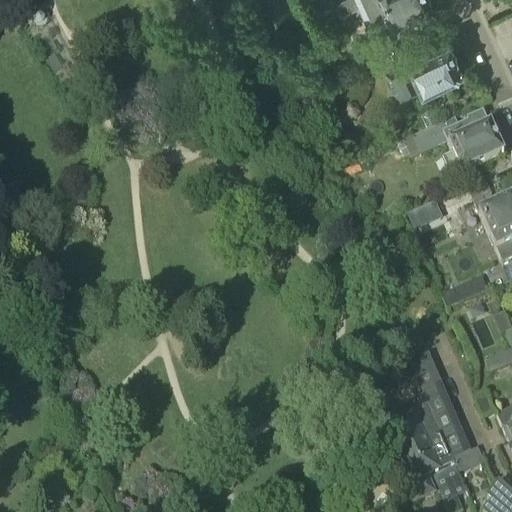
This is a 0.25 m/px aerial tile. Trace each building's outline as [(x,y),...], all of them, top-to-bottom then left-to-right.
[(307,0),(312,12),(334,2),(333,0),(307,0)] [(339,0),(334,2),(312,12),(317,23),(339,13),(340,14),(359,6),(367,10),(376,29),(389,22),(390,23),(397,20),(400,28),(413,22),(410,14),(412,9),(430,0),(339,0)] [(410,45),(401,49),(420,90),(456,74),(459,67),(458,67),(454,57),(456,56),(448,40),(415,55),(410,45)] [(398,100),(416,91),(402,62),(384,71),(398,100)] [(453,123),(413,142),(420,158),(446,147),(460,178),(503,159),(490,129),(488,130),(482,116),(466,123),(472,137),(463,141),(458,130),(457,130),(453,123)] [(465,187),(446,195),(450,205),(469,196),(465,187)] [(482,203),(474,207),(473,207),(494,254),(495,254),(501,267),(511,262),(511,202),(486,214),(482,203)] [(441,299),(447,312),(486,294),(481,281),(441,299)] [(511,352),(511,332),(511,333),(503,315),(497,318),(511,352)] [(511,352),(483,365),(489,376),(511,366),(511,352)] [(470,454),(427,358),(409,366),(427,407),(451,462),(470,454)] [(416,400),(421,409),(426,406),(422,397),(416,400)] [(473,402),(482,422),(494,416),(485,397),(473,402)] [(451,462),(427,407),(411,414),(412,416),(376,432),(384,450),(389,447),(398,466),(399,469),(394,472),(402,489),(403,488),(431,476),(453,466),(451,462)] [(511,412),(495,420),(501,432),(511,427),(511,412)] [(511,427),(501,432),(511,457),(511,427)] [(443,505),(466,495),(453,466),(431,476),(443,505)] [(428,481),(406,492),(412,505),(434,494),(428,481)] [(511,511),(511,500),(498,487),(485,501),(491,507),(486,511),(511,511)]
